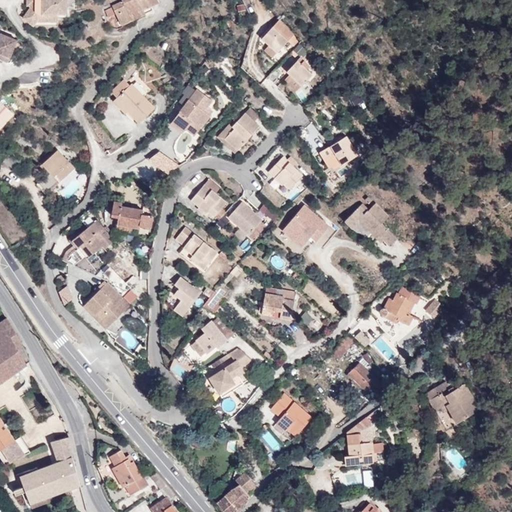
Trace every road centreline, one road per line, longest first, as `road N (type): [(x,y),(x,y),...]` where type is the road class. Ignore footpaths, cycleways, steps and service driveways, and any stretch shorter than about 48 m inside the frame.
road 1 (residential): [(104,360),(52,290),(48,246),(91,192),(95,147),(84,103),(174,0)]
road 2 (residential): [(169,413),(173,395),(154,348),(169,198),(190,168),(249,164),(295,114)]
road 3 (residential): [(169,413),(189,424),(238,414),(299,351),(321,344),(355,310),(345,280),(314,254)]
road 4 (residential): [(511,277),(418,359),(416,371),(340,432),(327,432)]
road 5 (unclassified): [(0,292),(72,416),(105,511)]
road 6 (primary): [(87,372),(205,511)]
road 7 (primary): [(0,252),(87,372)]
road 8 (residential): [(268,511),(263,481),(278,468),(308,463),(327,432)]
